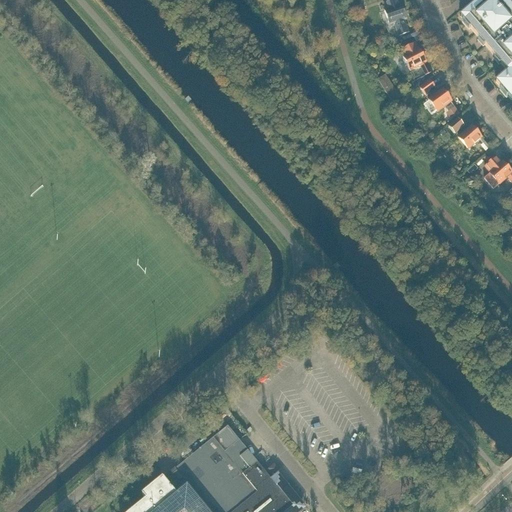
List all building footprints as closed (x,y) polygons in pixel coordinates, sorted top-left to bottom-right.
[(384,11),(389,26),(395,24),(399,35),(410,32),(406,20),(407,20),(402,5),(401,6),(398,0),(388,0),(384,1),(387,10),(384,11)] [(496,84),(510,101),(511,99),(511,11),(508,7),(510,5),(511,3),(511,0),(495,0),(492,3),(489,0),(482,7),(479,3),(461,18),(485,46),(508,74),(496,84)] [(355,13),(363,11),(360,2),(353,4),(354,8),(354,9),(355,13)] [(406,46),(416,42),(414,37),(404,41),(406,46)] [(418,50),(415,44),(401,51),(404,57),(403,57),(410,71),(422,66),(427,76),(412,84),(415,88),(433,78),(425,63),(426,63),(419,49),(418,50)] [(426,97),(436,89),(430,81),(419,88),(426,97)] [(437,113),(452,102),(443,89),(428,100),(437,113)] [(450,119),(458,113),(455,107),(446,113),(450,119)] [(455,134),(464,126),(458,119),(448,127),(455,134)] [(468,150),(482,138),(472,126),(458,138),(468,150)] [(487,153),(490,150),(485,143),(481,146),(487,153)] [(502,163),(496,156),(484,168),(489,173),(499,185),(507,178),(511,183),(511,172),(503,162),(502,163)] [(478,170),(474,166),(467,172),(469,175),(473,172),(474,173),(478,170)] [(278,489),(265,472),(228,427),(175,470),(164,479),(163,478),(142,495),(147,501),(134,511),(299,511),(304,508),(285,484),(278,489)] [(181,449),(188,456),(196,448),(189,441),(181,449)]
